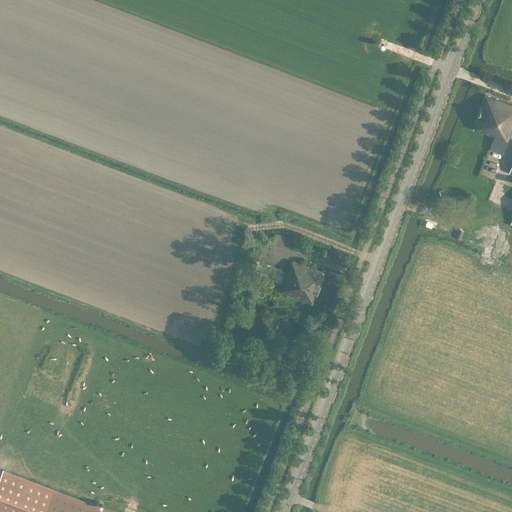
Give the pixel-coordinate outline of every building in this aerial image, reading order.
[(511,102),(494,96),(485,93),(473,127),(493,134),(489,147),(503,152),(511,125),(511,102)] [(271,255),(285,257),(286,245),(273,243),(271,255)] [(312,301),(324,271),(292,259),(289,268),(288,268),(280,289),(312,301)] [(261,272),(272,276),(276,267),(264,263),(261,272)] [(248,283),(255,286),(259,275),(252,273),(248,283)] [(96,506),(2,469),(0,473),(0,511),(118,511),(97,504),(96,506)]
